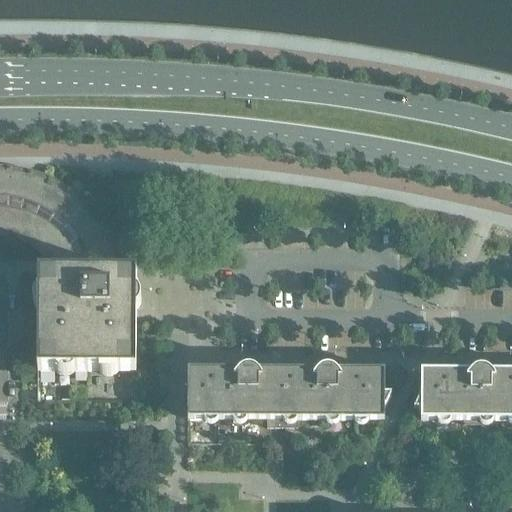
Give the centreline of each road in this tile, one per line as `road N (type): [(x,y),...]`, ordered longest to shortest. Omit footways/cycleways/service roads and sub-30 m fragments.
road 1 (secondary): [(0,120),(226,130),(347,144),(511,178)]
road 2 (secondary): [(511,127),(298,87),(0,78)]
road 3 (residential): [(387,319),(250,318),(251,262),(387,262)]
road 4 (residential): [(0,306),(3,511)]
road 5 (residential): [(511,320),(387,319)]
